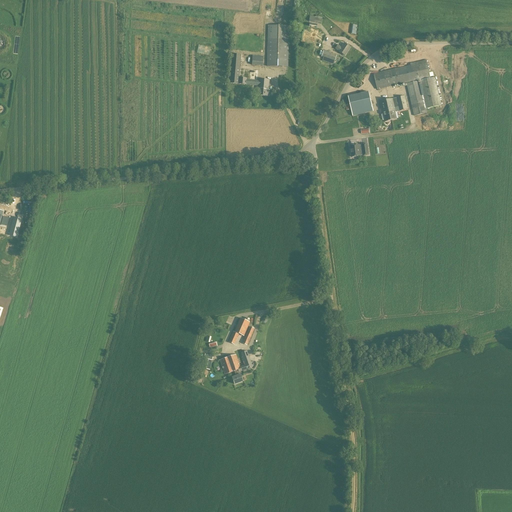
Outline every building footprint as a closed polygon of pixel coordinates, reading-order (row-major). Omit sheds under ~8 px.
[(288,67),(289,26),(268,25),(267,67),(288,67)] [(345,56),(350,48),(344,43),(341,47),(338,45),(335,49),(339,51),(338,51),(345,56)] [(333,65),(337,55),(323,51),(321,57),(323,58),(322,61),(333,65)] [(258,86),(259,71),(250,70),(249,79),(247,79),(247,70),(240,69),(241,55),(232,54),(229,84),(258,86)] [(262,66),(263,57),(252,56),(252,65),(262,66)] [(407,83),(413,110),(414,116),(428,113),(427,109),(442,105),(435,77),(431,78),(426,60),(415,62),(416,64),(373,74),(377,90),(407,83)] [(269,97),(269,91),(269,80),(259,79),(258,86),(257,86),(256,96),(269,97)] [(373,112),(369,92),(348,97),(353,116),(373,112)] [(395,112),(408,109),(405,96),(380,102),(383,114),(384,113),(385,122),(396,119),(395,112)] [(359,145),(350,146),(351,158),(361,156),(363,155),(363,156),(369,155),(368,144),(361,145),(360,146),(359,145)] [(14,217),(9,235),(17,238),(22,219),(14,217)] [(234,332),(239,334),(244,337),(250,322),(240,318),(234,332)] [(248,343),(254,329),(249,327),(243,341),(248,343)] [(236,377),(240,375),(239,373),(252,368),(247,351),(241,353),(245,365),(240,367),(236,355),(219,361),(224,375),(234,371),(236,377)] [(205,354),(204,359),(203,359),(201,369),(209,371),(212,361),(213,356),(205,354)] [(240,375),(236,377),(232,378),(234,384),(243,381),(240,375)]
